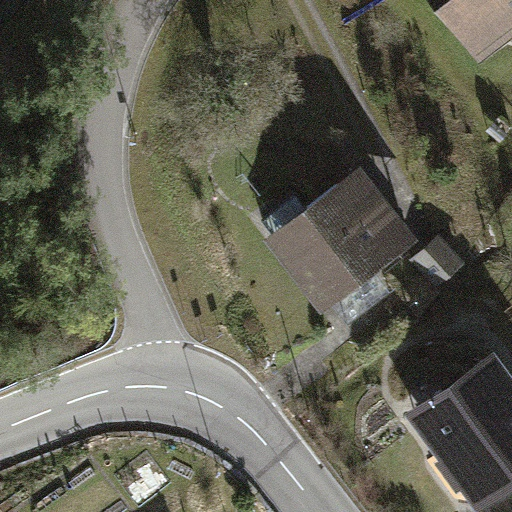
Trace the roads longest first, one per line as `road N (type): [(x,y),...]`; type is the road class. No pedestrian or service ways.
road 1 (residential): [(139,0),(98,113),(110,202),(159,330),(164,392)]
road 2 (tertiary): [(164,392),(212,404),(249,427),(315,511)]
road 3 (tertiary): [(0,437),(89,400),(164,392)]
